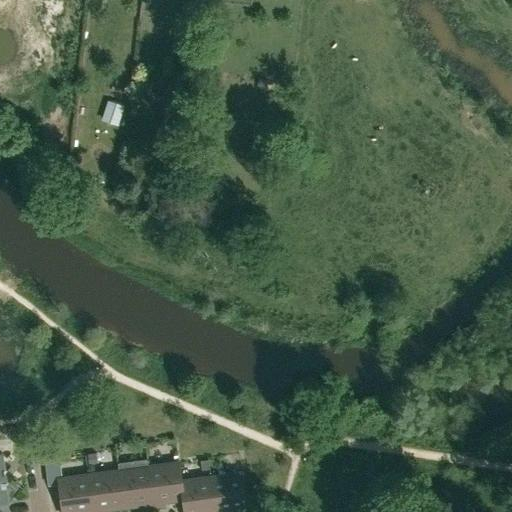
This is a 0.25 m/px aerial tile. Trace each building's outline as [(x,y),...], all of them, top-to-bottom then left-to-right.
[(124,125),(130,105),(112,99),(105,119),(124,125)] [(155,509),(150,468),(148,468),(147,458),(117,461),(118,472),(121,472),(125,508),(143,506),(144,511),(155,509)] [(59,461),(44,463),(47,485),(60,484),(59,480),(62,480),(59,461)] [(184,500),(184,483),(181,464),(150,468),(155,509),(167,507),(166,503),(184,500)] [(106,511),(125,508),(121,472),(118,472),(90,476),(94,511),(106,511)] [(213,479),(216,511),(235,511),(248,510),(243,475),(213,479)] [(94,511),(90,476),(62,480),(59,480),(60,484),(63,511),(94,511)] [(216,511),(213,479),(184,483),(184,500),(185,511),(216,511)] [(0,506),(9,505),(6,480),(0,480),(0,506)]
